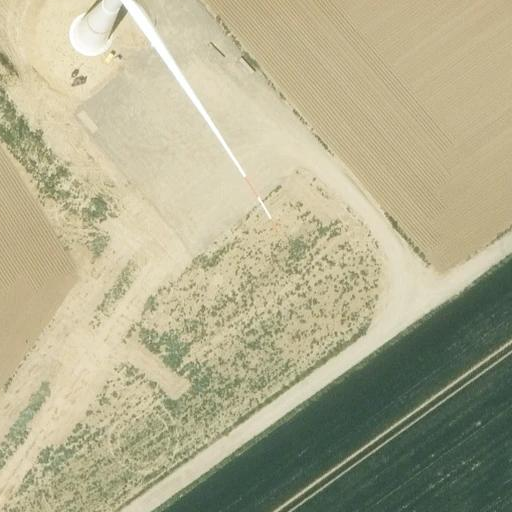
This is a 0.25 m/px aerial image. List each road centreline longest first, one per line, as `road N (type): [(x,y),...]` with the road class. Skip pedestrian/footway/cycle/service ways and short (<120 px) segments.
road 1 (track): [(141,511),(511,242)]
road 2 (track): [(386,333),(381,269),(168,46)]
